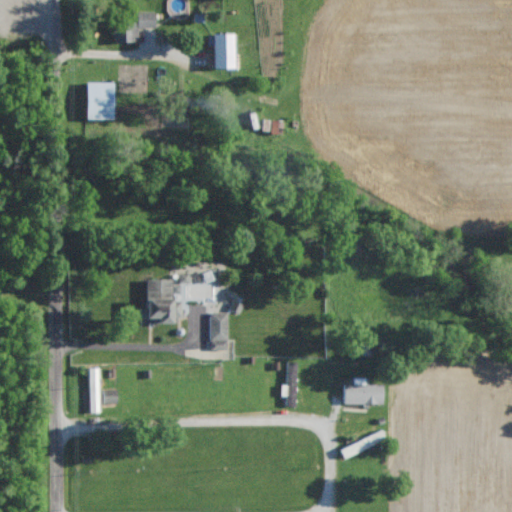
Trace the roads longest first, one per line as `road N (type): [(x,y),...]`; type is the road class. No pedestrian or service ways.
road 1 (residential): [(54,0),(56,511)]
road 2 (residential): [(324,511),(332,454),(315,420),(56,430)]
